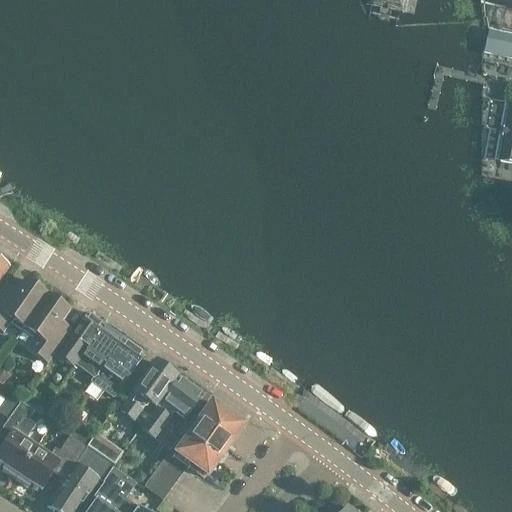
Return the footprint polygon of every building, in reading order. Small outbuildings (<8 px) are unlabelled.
[(511,0),(369,0),(369,3),(403,10),(405,0),(511,0)] [(511,105),(509,104),(498,163),(511,165),(511,105)] [(11,323),(22,331),(46,297),(24,281),(11,299),(2,293),(0,295),(0,334),(2,335),(11,323)] [(69,313),(46,297),(22,331),(34,339),(25,352),(46,367),(51,360),(64,343),(66,338),(56,331),(69,313)] [(68,346),(64,343),(51,360),(56,364),(58,360),(72,370),(76,365),(103,326),(88,315),(71,339),(73,340),(68,346)] [(103,326),(76,365),(95,378),(100,372),(123,340),(103,326)] [(145,355),(123,340),(100,372),(113,381),(104,394),(113,400),(145,355)] [(153,408),(174,378),(154,364),(119,414),(132,423),(146,403),(153,408)] [(178,380),(161,403),(140,432),(154,443),(175,413),(185,420),(201,398),(178,380)] [(19,405),(7,397),(0,407),(0,414),(8,420),(19,405)] [(38,404),(33,413),(41,418),(46,410),(38,404)] [(211,404),(173,456),(188,466),(206,479),(241,429),(241,425),(211,404)] [(0,451),(0,467),(16,478),(35,450),(21,441),(26,433),(21,430),(32,414),(19,405),(0,431),(0,434),(8,440),(0,451)] [(64,423),(54,416),(49,425),(58,431),(64,423)] [(47,459),(35,450),(16,478),(39,494),(55,471),(65,478),(74,466),(85,450),(93,439),(85,433),(79,441),(70,435),(57,454),(52,451),(47,459)] [(117,462),(123,451),(98,438),(92,449),(117,462)] [(102,485),(112,469),(113,468),(85,450),(74,466),(46,509),(50,511),(77,511),(97,482),(102,485)] [(188,466),(173,456),(169,452),(158,468),(178,481),(188,466)] [(178,481),(158,468),(151,478),(170,492),(178,481)] [(139,511),(135,509),(125,501),(136,486),(112,469),(102,485),(82,511),(139,511)] [(170,492),(151,478),(143,489),(162,503),(170,492)]
